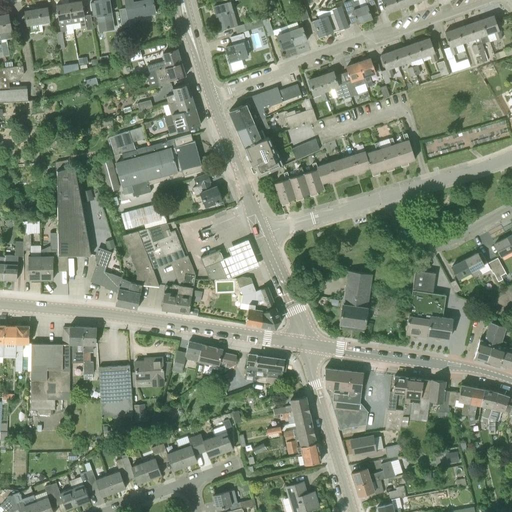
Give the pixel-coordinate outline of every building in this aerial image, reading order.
[(99,22),(113,20),(108,0),(96,0),(95,0),(99,22)] [(144,0),(133,2),(132,0),(125,0),(126,8),(119,9),(121,19),(122,28),(129,26),(128,18),(155,12),(153,0),(144,0)] [(230,2),(229,0),(221,0),(223,4),(214,6),(215,11),(217,10),(219,18),(222,29),(238,25),(233,11),(230,2)] [(358,0),(353,2),(352,0),(350,0),(344,2),(348,13),(353,11),(357,23),(372,18),(367,6),(367,5),(360,7),(358,0)] [(381,0),(386,13),(399,8),(395,0),(381,0)] [(395,0),(399,8),(411,4),(409,0),(395,0)] [(69,3),(72,24),(80,22),(81,29),(86,28),(87,30),(93,29),(91,15),(84,16),(82,1),(69,3)] [(72,24),(69,3),(56,5),(59,20),(61,32),(66,31),(65,25),(72,24)] [(309,18),(304,4),(298,7),(303,20),(309,18)] [(320,36),(332,31),(340,30),(348,27),(341,6),(333,9),(334,13),(314,21),(320,36)] [(28,24),(49,21),(47,8),(32,10),(32,11),(25,12),(28,24)] [(9,14),(0,15),(0,37),(1,40),(2,48),(3,56),(9,55),(6,39),(14,38),(13,35),(9,14)] [(487,34),(494,31),(497,39),(502,38),(494,15),(482,19),(487,34)] [(272,31),(268,17),(262,19),(264,25),(267,36),(274,34),(272,31)] [(262,18),(256,20),(244,23),(246,30),(264,25),(262,19),(262,18)] [(490,41),(487,34),(482,19),(469,23),(480,52),(482,59),(483,62),(488,60),(484,51),(485,51),(482,44),(490,41)] [(471,47),(474,55),(480,52),(469,23),(457,28),(462,42),(468,40),(471,47)] [(289,31),(294,45),(307,41),(302,26),(289,31)] [(462,42),(457,28),(445,32),(453,55),(458,53),(465,50),(462,43),(462,42)] [(294,45),(289,31),(277,35),(282,49),(294,45)] [(225,47),(230,61),(247,56),(243,42),(246,42),(243,33),(231,37),(233,45),(225,47)] [(56,35),(59,49),(65,49),(62,34),(56,35)] [(430,37),(417,41),(423,56),(430,54),(433,62),(438,60),(430,37)] [(405,46),(410,61),(415,59),(423,56),(417,41),(405,46)] [(393,50),(398,65),(410,61),(405,46),(393,50)] [(139,48),(126,52),(128,61),(142,57),(139,48)] [(155,70),(162,67),(162,68),(182,62),(178,49),(163,53),(165,60),(148,66),(149,71),(153,70),(155,70)] [(398,65),(393,50),(381,55),(386,69),(381,71),(385,84),(390,82),(389,77),(394,75),(391,68),(398,65)] [(497,59),(506,55),(504,50),(495,54),(497,59)] [(370,58),(358,62),(367,87),(373,85),(369,75),(375,73),(370,58)] [(458,70),(454,58),(451,59),(448,60),(452,72),(458,70)] [(80,69),(87,68),(86,61),(79,63),(80,69)] [(162,68),(162,67),(155,70),(159,84),(160,86),(171,83),(170,80),(186,75),(182,62),(162,68)] [(367,87),(358,62),(346,67),(351,81),(347,83),(351,96),(358,94),(354,87),(365,83),(367,87)] [(437,64),(441,75),(447,73),(443,62),(437,64)] [(9,86),(9,82),(18,81),(24,74),(23,65),(0,68),(0,102),(28,101),(27,85),(9,86)] [(413,67),(416,75),(421,73),(418,65),(413,67)] [(413,67),(407,69),(410,77),(416,75),(413,67)] [(333,71),(318,76),(324,91),(334,88),(338,98),(345,96),(345,98),(351,96),(347,83),(338,86),(333,71)] [(324,91),(318,76),(309,80),(314,97),(321,95),(320,93),(324,91)] [(166,96),(168,103),(169,103),(192,95),(188,83),(173,88),(175,94),(166,96)] [(297,84),(291,86),(295,96),(301,94),(297,84)] [(383,98),(387,97),(390,96),(386,85),(380,87),(383,98)] [(285,88),(288,99),(295,96),(291,86),(285,88)] [(244,99),(245,104),(248,103),(260,130),(268,126),(265,116),(262,108),(282,101),(278,91),(277,87),(244,99)] [(285,88),(278,91),(282,101),(288,99),(285,88)] [(171,115),(181,112),(181,113),(189,111),(188,109),(195,107),(192,95),(169,103),(168,103),(171,114),(171,115)] [(139,111),(153,107),(150,100),(137,103),(139,111)] [(248,103),(245,104),(229,111),(244,146),(260,139),(264,138),(260,130),(248,103)] [(171,114),(164,116),(169,134),(177,131),(178,132),(201,124),(195,107),(188,109),(189,111),(181,113),(181,112),(171,115),(171,114)] [(285,111),(274,114),(276,117),(275,118),(277,123),(287,120),(290,129),(317,120),(312,108),(296,114),(294,110),(288,112),(285,111)] [(129,130),(133,142),(146,138),(142,126),(129,130)] [(113,148),(133,142),(129,130),(110,137),(113,148)] [(405,141),(395,144),(394,144),(400,164),(401,167),(406,165),(405,162),(415,159),(407,133),(403,134),(405,141)] [(116,163),(123,186),(126,195),(132,193),(134,196),(136,196),(139,195),(151,191),(149,185),(170,179),(184,175),(193,172),(205,169),(201,157),(200,157),(195,141),(193,141),(191,134),(136,149),(121,153),(123,161),(116,163)] [(264,138),(260,139),(244,146),(253,165),(254,165),(259,176),(283,165),(277,150),(275,151),(269,136),(264,138)] [(393,137),(389,138),(391,145),(381,149),(380,149),(386,168),(387,171),(392,170),(391,167),(400,164),(394,144),(395,144),(393,137)] [(320,149),(317,143),(315,138),(309,141),(314,152),(320,149)] [(303,143),(308,155),(314,152),(309,141),(303,143)] [(121,153),(136,149),(133,142),(113,148),(115,155),(121,153)] [(380,149),(381,149),(378,142),(375,143),(377,150),(366,153),(366,154),(370,167),(373,176),(377,175),(376,171),(386,168),(380,149)] [(297,146),(302,157),(308,155),(303,143),(297,146)] [(296,160),(302,157),(297,146),(291,148),(296,160)] [(366,151),(353,155),(359,173),(365,171),(364,169),(370,167),(366,154),(366,153),(366,151)] [(354,172),(354,175),(359,173),(353,155),(341,159),(346,175),(354,172)] [(107,192),(120,189),(111,158),(98,162),(107,192)] [(346,175),(341,159),(329,163),(335,181),(341,179),(340,177),(346,175)] [(57,170),(67,168),(65,160),(55,162),(57,170)] [(317,167),(318,166),(316,162),(312,163),(315,170),(304,173),(303,174),(310,193),(311,196),(315,195),(314,191),(324,188),(322,182),(317,167)] [(329,163),(318,166),(317,167),(322,182),(330,180),(330,182),(335,181),(329,163)] [(289,178),(295,198),(296,201),(301,199),(300,196),(310,193),(303,174),(304,173),(302,166),(298,168),(300,175),(289,178)] [(58,232),(58,265),(58,268),(68,268),(67,255),(91,255),(89,245),(75,167),(57,170),(57,215),(58,232)] [(287,171),(283,172),(286,179),(275,183),(282,205),(287,204),(286,201),(295,198),(289,178),(287,171)] [(211,188),(209,182),(210,181),(207,174),(195,179),(198,185),(193,187),(196,194),(200,192),(206,206),(222,200),(217,186),(211,188)] [(93,189),(81,191),(83,200),(95,197),(93,189)] [(167,223),(164,216),(163,212),(159,214),(156,204),(122,213),(125,228),(144,223),(146,229),(167,223)] [(41,230),(41,219),(26,220),(26,231),(41,230)] [(167,223),(146,229),(138,230),(153,269),(185,257),(175,230),(171,231),(167,223)] [(142,284),(142,285),(159,286),(153,269),(138,230),(123,235),(137,274),(135,283),(142,284)] [(58,265),(58,232),(50,232),(50,249),(41,250),(41,256),(41,279),(53,279),(53,265),(58,265)] [(31,250),(31,245),(31,233),(23,233),(23,241),(23,250),(31,250)] [(501,256),(511,250),(511,246),(507,237),(494,243),(501,256)] [(260,268),(248,239),(239,243),(229,247),(240,275),(251,271),(260,268)] [(105,242),(108,250),(115,247),(113,240),(105,242)] [(5,254),(5,257),(4,279),(17,280),(18,257),(18,256),(24,256),(23,250),(23,241),(15,241),(14,255),(5,254)] [(100,255),(95,269),(104,271),(110,252),(98,248),(96,254),(100,255)] [(209,279),(227,278),(219,261),(223,259),(219,249),(201,256),(205,267),(209,279)] [(500,276),(493,260),(487,263),(481,251),(477,253),(465,259),(471,271),(471,272),(474,278),(481,274),(490,269),(493,273),(498,282),(502,279),(500,276)] [(41,279),(41,256),(31,256),(28,256),(28,279),(41,279)] [(493,260),(500,276),(506,273),(497,258),(493,260)] [(458,278),(471,272),(471,271),(465,259),(452,266),(458,278)] [(104,271),(95,269),(91,280),(106,286),(106,287),(118,292),(122,278),(110,273),(109,274),(104,271)] [(364,326),(366,315),(370,285),(372,274),(348,270),(340,323),(364,326)] [(436,273),(415,270),(412,290),(432,293),(436,273)] [(263,311),(275,306),(271,295),(268,286),(256,291),(251,277),(242,276),(238,278),(236,278),(239,287),(243,295),(241,302),(240,308),(248,310),(249,308),(263,311)] [(142,284),(135,283),(131,282),(122,278),(118,292),(115,304),(137,309),(142,285),(142,284)] [(455,293),(461,290),(455,280),(450,283),(455,293)] [(162,309),(176,311),(179,286),(172,285),(172,287),(165,285),(162,309)] [(179,286),(176,311),(189,313),(193,288),(179,286)] [(200,303),(202,292),(194,290),(192,301),(200,303)] [(432,293),(412,290),(409,311),(443,316),(446,295),(432,293)] [(281,320),(275,306),(263,311),(249,308),(248,310),(246,323),(276,329),(281,320)] [(443,316),(409,311),(406,333),(436,338),(436,336),(449,338),(452,318),(454,319),(454,318),(443,316)] [(486,361),(498,324),(499,318),(493,316),(485,341),(479,339),(477,346),(474,357),(486,361)] [(511,347),(505,346),(506,342),(500,340),(505,326),(498,324),(486,361),(499,365),(500,364),(511,367),(511,347)] [(9,325),(5,325),(4,342),(4,355),(4,357),(16,358),(16,343),(17,325),(9,325)] [(31,371),(31,343),(29,343),(30,325),(17,325),(16,343),(16,358),(16,371),(23,371),(23,364),(28,364),(28,371),(31,371)] [(70,344),(70,343),(70,325),(69,325),(69,327),(63,327),(63,343),(31,343),(31,371),(31,409),(38,409),(38,415),(51,415),(51,409),(55,409),(56,399),(70,399),(70,344)] [(83,361),(83,351),(83,343),(83,326),(70,326),(70,325),(70,343),(77,343),(77,374),(84,374),(83,370),(83,361)] [(83,343),(83,351),(83,361),(83,370),(84,374),(92,373),(92,361),(90,361),(90,352),(92,352),(92,343),(96,344),(97,327),(83,326),(83,343)] [(171,372),(181,374),(185,358),(199,361),(202,344),(189,341),(186,353),(176,351),(171,372)] [(202,344),(199,361),(209,364),(209,367),(218,369),(218,366),(225,367),(225,371),(228,369),(234,365),(236,355),(228,353),(228,356),(221,355),(222,349),(202,344)] [(285,374),(285,372),(287,359),(248,353),(245,379),(255,381),(262,377),(282,379),(283,373),(285,374)] [(163,385),(163,377),(162,357),(151,358),(151,360),(135,361),(136,379),(152,378),(153,385),(163,385)] [(101,417),(133,415),(130,365),(98,367),(101,417)] [(334,407),(359,410),(364,372),(325,367),(325,387),(326,387),(330,395),(334,407)] [(405,394),(408,377),(394,375),(393,391),(390,391),(388,408),(395,409),(397,392),(405,394)] [(424,378),(408,377),(405,394),(405,403),(410,403),(410,402),(410,395),(420,396),(421,397),(424,379),(424,378)] [(428,399),(431,380),(427,380),(424,379),(421,397),(420,396),(419,404),(410,402),(410,403),(405,403),(404,409),(401,426),(407,426),(409,417),(410,417),(409,420),(427,422),(428,399)] [(448,402),(449,391),(444,390),(445,381),(431,379),(431,380),(428,399),(440,401),(439,407),(438,417),(442,418),(450,417),(449,412),(448,404),(448,402)] [(459,392),(449,391),(448,402),(448,404),(455,406),(463,407),(462,413),(466,414),(472,386),(461,384),(459,392)] [(484,389),(472,386),(466,414),(467,414),(474,416),(477,404),(481,405),(484,389)] [(488,417),(498,392),(484,389),(481,405),(486,407),(482,417),(483,422),(488,421),(488,417)] [(509,396),(498,392),(488,417),(488,433),(495,433),(495,420),(498,421),(502,410),(510,413),(511,406),(511,405),(506,403),(509,396)] [(274,415),(282,413),(309,407),(306,395),(290,399),(292,406),(281,409),(273,410),(274,415)] [(134,422),(146,421),(145,404),(133,405),(134,422)] [(311,419),(309,407),(282,413),(282,416),(280,416),(281,419),(283,419),(287,418),(289,424),(295,423),(311,419)] [(367,411),(359,410),(334,407),(340,428),(366,425),(367,411)] [(388,408),(385,429),(401,431),(401,426),(404,409),(395,409),(388,408)] [(232,412),(233,416),(234,420),(235,423),(245,421),(244,416),(240,417),(238,410),(232,412)] [(226,428),(232,426),(229,419),(223,421),(226,428)] [(314,431),(311,419),(295,423),(297,429),(284,432),(285,435),(286,434),(287,437),(314,431)] [(8,423),(2,423),(2,432),(1,447),(12,447),(12,440),(8,440),(8,423)] [(215,436),(221,453),(233,448),(227,431),(215,436)] [(317,442),(314,431),(287,437),(288,439),(286,439),(289,454),(298,452),(297,447),(317,442)] [(194,436),(201,453),(206,451),(209,457),(221,453),(215,436),(203,440),(200,434),(194,436)] [(377,452),(374,435),(350,439),(353,454),(365,452),(365,454),(377,452)] [(179,449),(185,466),(197,461),(195,455),(201,453),(194,436),(189,438),(191,444),(179,449)] [(297,447),(298,452),(302,451),(303,454),(296,455),(298,465),(321,461),(317,442),(297,447)] [(185,466),(179,449),(167,453),(163,443),(158,445),(164,462),(169,460),(173,470),(185,466)] [(118,445),(120,452),(127,451),(125,444),(118,445)] [(387,458),(397,456),(398,444),(385,447),(387,458)] [(164,462),(158,445),(151,448),(155,457),(143,462),(149,479),(162,474),(158,464),(164,462)] [(447,463),(458,461),(457,451),(445,453),(447,463)] [(149,479),(143,462),(131,466),(128,456),(122,458),(124,465),(129,480),(135,477),(137,483),(149,479)] [(116,461),(118,467),(124,465),(122,458),(116,461)] [(370,475),(367,468),(351,473),(355,484),(373,478),(374,481),(380,479),(380,480),(395,476),(390,460),(381,463),(383,470),(370,475)] [(92,469),(86,472),(93,490),(98,488),(101,496),(114,492),(107,475),(95,479),(92,469)] [(120,470),(107,475),(114,492),(126,487),(120,470)] [(72,488),(78,505),(90,500),(87,492),(93,490),(86,472),(80,474),(83,484),(72,488)] [(384,492),(380,480),(380,479),(374,481),(373,478),(355,484),(358,496),(374,491),(375,495),(384,492)] [(304,489),(305,488),(303,481),(286,486),(293,511),(301,511),(311,509),(311,507),(319,505),(314,491),(305,494),(304,489)] [(50,484),(53,492),(59,490),(56,482),(50,484)] [(53,492),(50,484),(44,487),(47,494),(53,492)] [(399,497),(406,495),(404,486),(396,488),(396,490),(389,492),(390,499),(392,499),(397,498),(399,497)] [(78,505),(72,488),(60,492),(66,509),(78,505)] [(237,503),(234,489),(213,495),(216,508),(237,503)] [(12,511),(18,509),(17,505),(13,495),(7,497),(8,499),(10,505),(12,510),(12,511)] [(36,501),(40,511),(53,511),(48,497),(36,501)] [(397,498),(392,499),(393,503),(377,507),(378,511),(400,511),(399,507),(402,506),(399,497),(397,498)] [(241,508),(243,508),(255,505),(254,498),(239,502),(241,508)] [(19,511),(40,511),(36,501),(24,505),(23,503),(17,505),(18,509),(19,511)]
